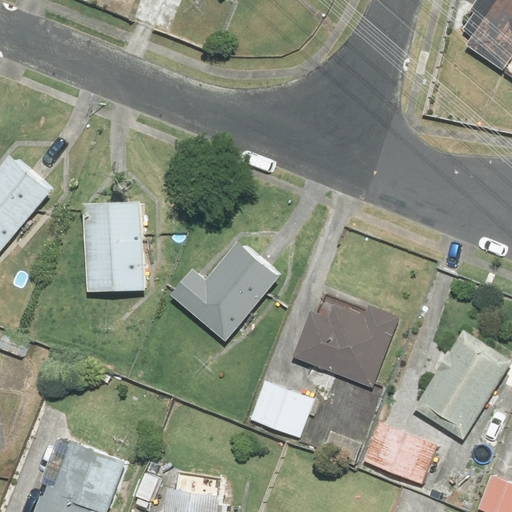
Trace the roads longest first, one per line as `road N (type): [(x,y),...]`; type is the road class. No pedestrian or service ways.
road 1 (residential): [(342,159),(0,24)]
road 2 (residential): [(511,209),(342,159)]
road 3 (residential): [(342,159),(392,0)]
